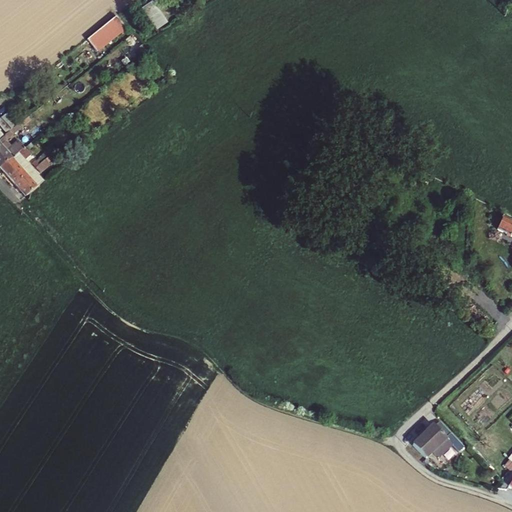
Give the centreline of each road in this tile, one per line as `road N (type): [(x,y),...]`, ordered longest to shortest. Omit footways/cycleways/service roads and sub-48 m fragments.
road 1 (track): [(19,204),(127,325),(199,345),(257,401),(392,440)]
road 2 (residential): [(511,327),(392,440),(435,478),(511,505)]
road 3 (track): [(220,365),(138,511)]
